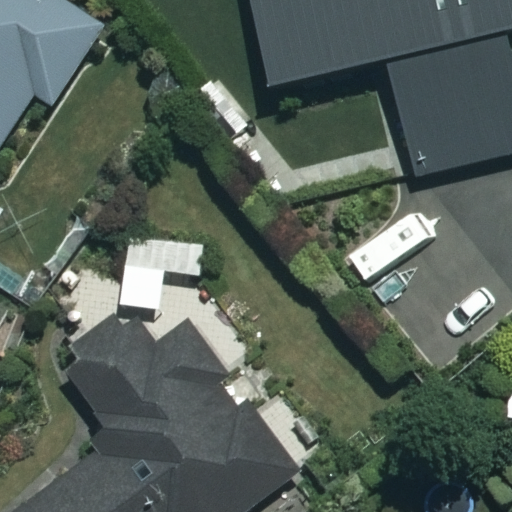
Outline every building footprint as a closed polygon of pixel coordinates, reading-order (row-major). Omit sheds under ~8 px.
[(0,0),(0,153),(41,95),(57,106),(109,31),(64,0),(0,0)] [(511,0),(253,0),(276,93),(392,66),(419,181),(511,159),(511,0)] [(208,246),(132,239),(129,271),(205,278),(208,246)] [(511,255),(498,266),(511,284),(511,255)] [(262,511),(304,482),(194,329),(165,351),(144,321),(129,332),(119,317),(74,350),(81,360),(68,370),(115,436),(9,511),(262,511)]
